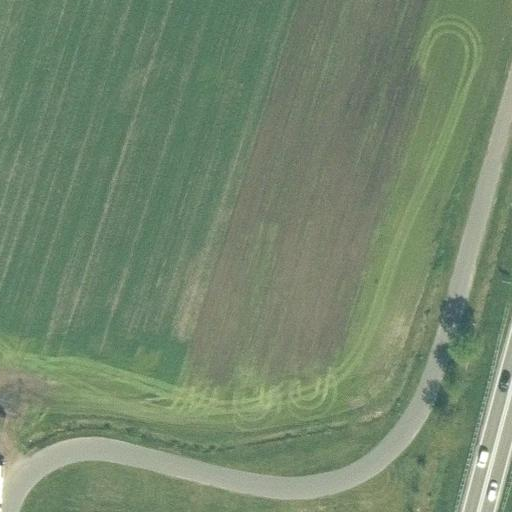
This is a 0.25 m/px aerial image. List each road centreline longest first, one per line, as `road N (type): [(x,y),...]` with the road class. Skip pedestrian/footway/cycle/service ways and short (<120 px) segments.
road 1 (unclassified): [(511,93),(430,388),(369,464),(337,480),(291,487),(116,448),(75,447),(21,478),(5,511)]
road 2 (trunk): [(478,511),(511,382)]
